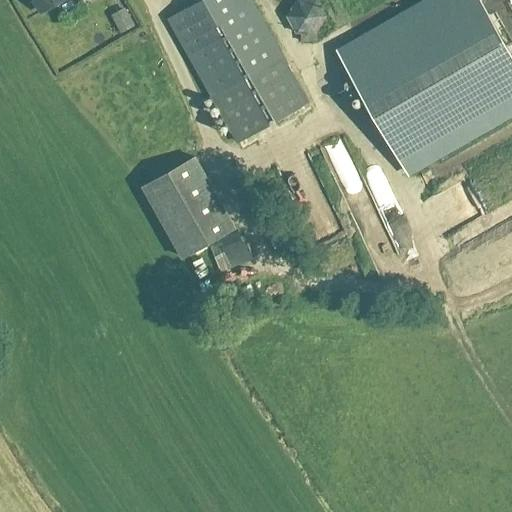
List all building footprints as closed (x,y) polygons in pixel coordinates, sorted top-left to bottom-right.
[(34,0),(42,12),(62,0),(34,0)] [(250,0),(202,0),(169,19),(239,143),(309,103),(250,0)] [(511,110),(511,53),(481,0),(429,0),(339,52),(407,170),(511,110)] [(131,7),(117,15),(126,31),(141,23),(131,7)] [(183,258),(236,228),(195,157),(143,186),(183,258)] [(269,319),(269,329),(290,328),(290,317),(269,319)]
